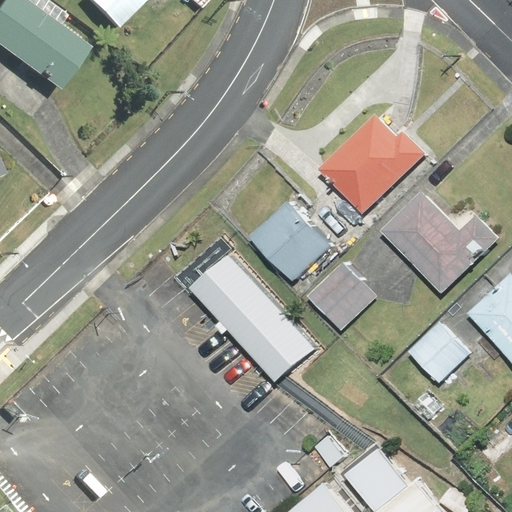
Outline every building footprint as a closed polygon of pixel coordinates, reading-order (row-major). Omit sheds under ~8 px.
[(37,0),(2,0),(0,3),(0,41),(63,86),(95,41),(37,0)] [(96,0),(123,26),(149,0),(96,0)] [(392,101),(330,165),(378,210),(440,146),(392,101)] [(428,183),(387,226),(456,290),(511,232),(475,197),(460,213),(428,183)] [(305,195),(262,232),(300,276),(343,239),(305,195)] [(320,344),(235,251),(202,281),(287,373),(320,344)] [(353,255),(315,292),(352,329),(389,292),(353,255)] [(511,274),(478,310),(511,341),(511,274)] [(449,315),(416,348),(449,381),(483,348),(449,315)] [(448,511),(421,479),(414,484),(384,446),(354,470),(387,511),(448,511)] [(359,511),(336,481),(294,511),(359,511)] [(19,511),(7,497),(0,502),(0,511),(19,511)]
